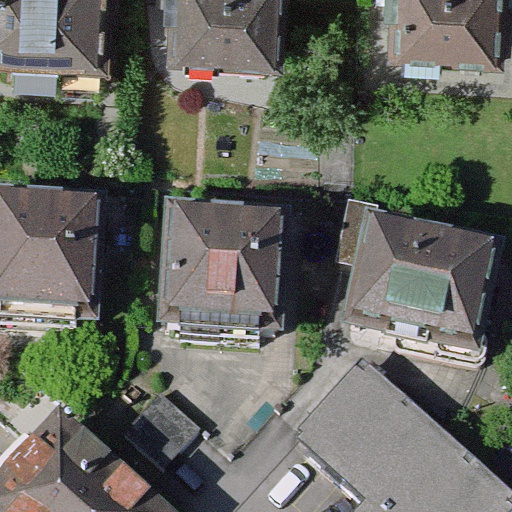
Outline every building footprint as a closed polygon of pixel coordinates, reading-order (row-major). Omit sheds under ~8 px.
[(117,0),(0,0),(0,36),(117,37),(117,0)] [(281,0),(172,0),(172,25),(281,28),(281,0)] [(510,0),(387,0),(387,26),(510,29),(510,0)] [(109,185),(0,181),(0,291),(106,294),(109,185)] [(297,190),(165,183),(158,303),(290,311),(297,190)] [(511,230),(511,222),(372,193),(348,310),(489,339),(511,230)] [(295,438),(363,500),(352,511),(508,511),(511,508),(511,493),(366,361),(295,438)] [(64,389),(0,455),(0,511),(188,511),(191,510),(64,389)]
